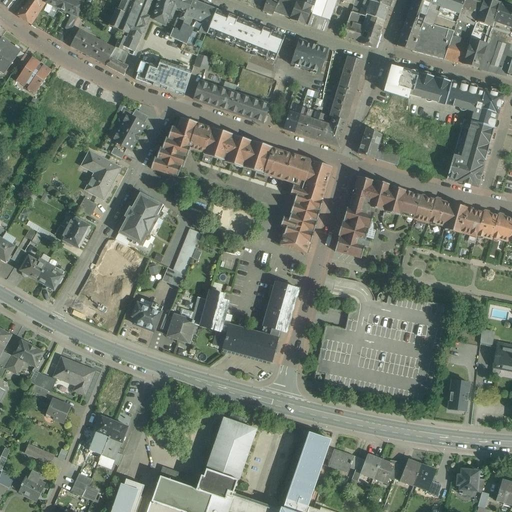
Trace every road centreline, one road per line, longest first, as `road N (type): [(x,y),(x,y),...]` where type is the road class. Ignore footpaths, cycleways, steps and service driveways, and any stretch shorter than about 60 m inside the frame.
road 1 (residential): [(280,404),(347,163)]
road 2 (residential): [(52,322),(169,105)]
road 3 (secondary): [(280,404),(52,322)]
road 4 (secondary): [(511,444),(280,404)]
road 5 (residential): [(169,105),(63,58),(0,14)]
road 6 (residential): [(169,105),(347,163)]
road 7 (residential): [(383,57),(214,0)]
road 8 (residential): [(347,163),(511,205)]
road 9 (residential): [(383,57),(511,87)]
